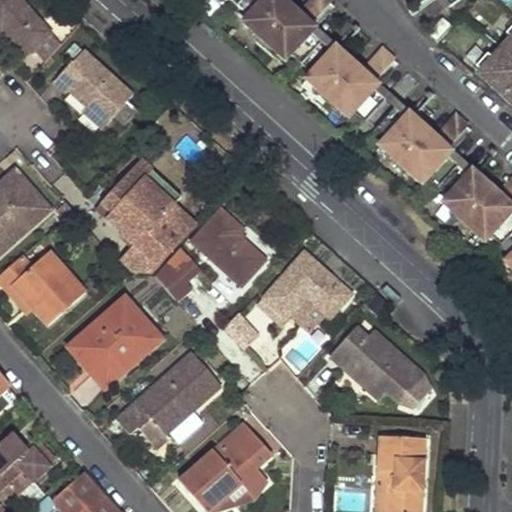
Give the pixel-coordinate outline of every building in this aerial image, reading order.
[(23,0),(0,0),(0,35),(4,32),(28,59),(36,51),(52,36),(54,34),(23,0)] [(216,0),(221,4),(224,0),(229,0),(249,17),(243,24),(286,62),(292,56),(312,75),(306,82),(349,120),(354,113),(365,123),(386,101),(375,90),(366,82),(370,77),(376,82),(395,61),(383,51),(363,73),(345,57),(342,61),(333,52),(312,33),(303,25),(307,20),(313,25),(332,4),(327,0),(314,0),(300,16),(282,0),(281,0),(279,3),(274,0),(216,0)] [(438,0),(447,11),(450,9),(444,0),(438,0)] [(444,0),(450,9),(461,0),(444,0)] [(443,19),(429,34),(438,43),(453,27),(443,19)] [(315,30),(317,28),(313,25),(307,20),(303,25),(312,33),(333,52),(336,49),(315,30)] [(52,36),(36,51),(46,62),(61,46),(52,36)] [(511,37),(511,38),(493,59),(481,72),(511,99),(511,37)] [(333,52),(342,61),(345,57),(347,54),(343,50),(338,46),(333,52)] [(136,96),(87,53),(75,66),(73,64),(56,83),(70,96),(72,94),(88,110),(108,129),(116,119),(129,104),(136,96)] [(481,72),(493,59),(488,55),(476,68),(481,72)] [(378,87),(380,85),(376,82),(370,77),(366,82),(375,90),(386,101),(389,97),(378,87)] [(129,104),(116,119),(124,127),(138,112),(129,104)] [(409,115),(398,106),(395,109),(406,119),(409,115)] [(511,183),(500,197),(482,180),(479,184),(469,176),(449,157),(439,149),(444,144),(449,149),(468,127),(457,117),(437,140),(419,123),(415,127),(406,119),(395,109),(375,131),(386,141),(380,148),(422,186),(428,180),(449,198),(443,205),(485,243),(491,237),(502,246),(511,258),(505,264),(511,270),(511,214),(502,206),(507,201),(511,205),(511,183)] [(108,129),(88,110),(86,112),(106,131),(108,129)] [(411,113),(409,115),(406,119),(415,127),(419,123),(420,121),(411,113)] [(184,139),(178,151),(197,161),(203,149),(184,139)] [(452,154),(453,152),(449,149),(444,144),(439,149),(449,157),(469,176),(472,173),(452,154)] [(146,163),(126,185),(135,195),(148,180),(178,207),(186,198),(146,163)] [(484,178),(475,170),(472,173),(469,176),(479,184),(482,180),(484,178)] [(21,174),(0,192),(0,259),(56,213),(21,174)] [(126,185),(107,205),(116,215),(109,221),(125,236),(131,230),(143,242),(138,249),(124,264),(134,273),(154,273),(199,227),(178,207),(148,180),(135,195),(126,185)] [(511,205),(507,201),(502,206),(511,214),(511,205)] [(59,214),(66,222),(75,213),(68,205),(59,214)] [(116,215),(107,205),(100,213),(109,221),(116,215)] [(247,231),(224,210),(200,237),(248,284),(268,261),(242,237),(247,231)] [(66,222),(74,231),(84,223),(75,213),(66,222)] [(131,230),(125,236),(138,249),(143,242),(131,230)] [(273,255),(247,231),(242,237),(268,261),(273,255)] [(310,252),(268,297),(291,319),(292,318),(311,298),(330,316),(333,319),(355,294),(310,252)] [(25,258),(0,279),(0,280),(9,291),(14,285),(35,310),(51,328),(88,296),(51,255),(35,269),(25,258)] [(170,267),(157,278),(177,302),(191,291),(170,267)] [(14,285),(9,291),(29,315),(35,310),(14,285)] [(268,297),(258,306),(282,328),(291,319),(268,297)] [(292,318),(311,335),(330,316),(311,298),(292,318)] [(128,300),(70,350),(88,371),(97,363),(115,384),(164,342),(128,300)] [(240,316),(229,328),(246,348),(258,337),(240,316)] [(371,339),(359,329),(331,357),(381,404),(388,396),(401,408),(427,379),(377,333),(371,339)] [(195,355),(118,421),(132,437),(139,431),(160,453),(174,441),(170,437),(225,390),(195,355)] [(97,363),(88,371),(106,392),(115,384),(97,363)] [(82,374),(71,383),(89,404),(100,394),(82,374)] [(246,425),(180,483),(205,511),(208,511),(240,484),(252,497),(254,496),(270,482),(258,468),(273,455),(246,425)] [(12,435),(0,445),(0,476),(26,454),(28,453),(12,435)] [(420,511),(424,442),(378,438),(376,473),(383,474),(381,511),(420,511)] [(48,465),(34,447),(28,453),(26,454),(41,472),(48,465)] [(0,509),(41,472),(26,454),(0,476),(0,509)] [(381,511),(383,474),(376,473),(373,511),(381,511)] [(52,506),(57,511),(116,511),(84,475),(52,506)] [(221,511),(258,501),(254,496),(252,497),(240,484),(208,511),(221,511)]
